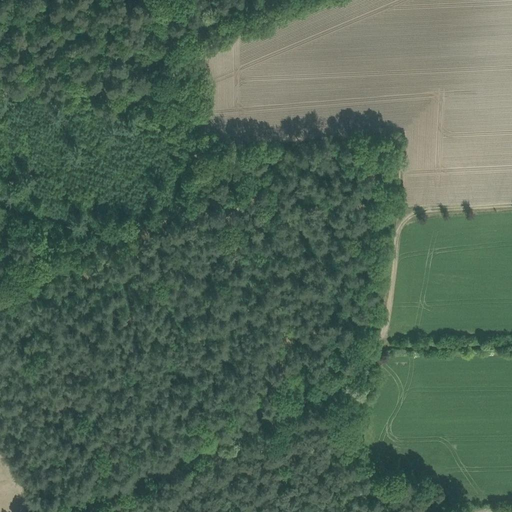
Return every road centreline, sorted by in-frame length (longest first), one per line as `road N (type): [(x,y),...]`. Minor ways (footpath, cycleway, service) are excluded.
road 1 (track): [(64,508),(236,433),(357,368),(377,338),(393,227)]
road 2 (track): [(393,227),(408,217),(511,205)]
